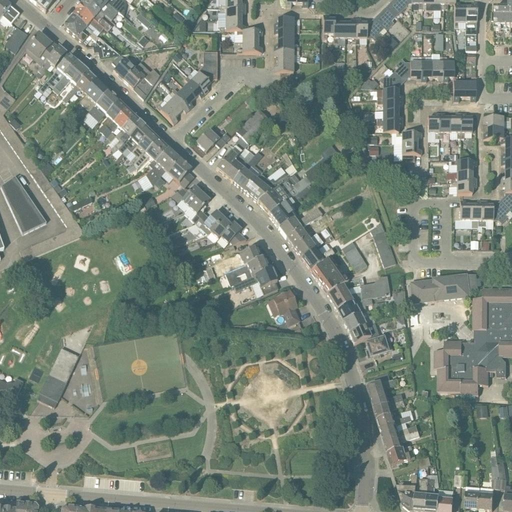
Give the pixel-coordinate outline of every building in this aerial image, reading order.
[(10,26),(11,27),(19,17),(0,0),(0,24),(7,29),(10,26)] [(42,0),(36,7),(45,15),(57,1),(55,0),(42,0)] [(99,0),(86,0),(85,2),(104,18),(108,22),(115,13),(99,0)] [(126,4),(121,0),(99,0),(115,13),(123,20),(124,19),(126,4)] [(220,12),(245,12),(245,7),(241,7),(240,0),(225,0),(226,0),(225,0),(225,1),(218,1),(218,8),(220,8),(220,12)] [(290,6),(296,6),(296,0),(285,0),(285,10),(290,10),(290,6)] [(296,0),(296,6),(302,6),(302,10),(307,10),(307,0),(296,0)] [(409,6),(411,6),(410,0),(394,0),(385,9),(395,19),(409,6)] [(418,12),(422,12),(422,0),(410,0),(411,6),(411,7),(418,7),(418,12)] [(426,7),(433,7),(432,0),(422,0),(422,12),(426,12),(426,7)] [(440,12),(444,12),(443,0),(432,0),(433,7),(440,7),(440,12)] [(455,7),(455,6),(454,0),(443,0),(444,12),(448,12),(448,7),(454,7),(455,7)] [(111,29),(102,21),(104,18),(85,2),(79,10),(103,32),(104,30),(108,33),(111,29)] [(511,4),(508,5),(508,10),(494,10),(494,33),(501,33),(501,29),(511,29),(511,4)] [(458,25),(465,25),(465,10),(459,10),(459,6),(455,6),(455,7),(454,7),(454,31),(458,31),(458,25)] [(465,37),(476,37),(476,31),(476,6),(471,6),(471,10),(465,10),(465,25),(465,37)] [(391,24),(395,19),(385,9),(374,21),(384,31),(386,33),(393,26),(391,24)] [(100,35),(103,32),(79,10),(71,19),(85,31),(97,41),(99,40),(86,30),(89,26),(100,35)] [(225,23),(241,23),(241,17),(245,17),(245,12),(220,12),(220,16),(225,16),(225,23)] [(183,20),(175,14),(170,21),(178,27),(183,20)] [(327,38),(333,38),(333,22),(328,22),(328,18),(323,18),(322,43),(327,43),(327,38)] [(95,44),(97,41),(85,31),(71,19),(64,27),(64,31),(82,46),(87,40),(89,38),(95,44)] [(152,27),(144,20),(139,25),(147,32),(152,27)] [(274,32),(299,32),(299,28),(293,28),(293,21),(278,21),(278,27),(274,27),(274,32)] [(367,26),(366,41),(367,41),(372,41),(375,44),(381,38),(379,36),(384,31),(374,21),(369,26),(367,26)] [(345,48),(345,41),(345,26),(339,26),(339,22),(333,22),(333,38),(333,46),(337,46),(337,48),(345,48)] [(351,47),(355,47),(355,22),(350,22),(350,26),(345,26),(345,41),(351,42),(351,47)] [(366,41),(367,26),(360,26),(360,22),(355,22),(355,47),(359,47),(359,41),(366,41)] [(245,34),(245,33),(245,29),(241,29),(241,23),(225,23),(225,30),(220,30),(220,34),(237,34),(245,34)] [(4,49),(15,56),(27,38),(16,30),(4,49)] [(294,36),(299,36),(299,32),(274,32),(274,37),(278,37),(277,43),(294,43),(294,36)] [(242,45),(258,45),(258,39),(261,39),(261,33),(245,33),(245,34),(237,34),(237,37),(242,37),(242,45)] [(170,42),(162,35),(159,39),(166,46),(170,42)] [(41,69),(41,70),(59,50),(58,49),(51,57),(46,53),(50,47),(38,37),(25,52),(26,53),(24,54),(41,69)] [(143,49),(147,44),(141,40),(137,45),(143,49)] [(274,54),(299,54),(299,50),(294,50),(294,43),(277,43),(277,49),(274,49),(274,54)] [(118,59),(121,58),(120,57),(119,57),(106,47),(100,48),(96,44),(95,48),(92,49),(94,56),(98,55),(99,60),(100,62),(118,59)] [(242,51),(236,51),(236,56),(261,56),(261,50),(258,50),(258,45),(242,45),(242,51)] [(54,70),(55,70),(56,71),(67,57),(59,50),(41,70),(41,69),(35,77),(39,81),(42,78),(51,68),(54,70)] [(277,64),(293,65),(293,64),(293,57),(299,57),(299,54),(274,54),(274,59),(277,59),(277,64)] [(183,61),(178,55),(172,60),(176,66),(183,61)] [(197,74),(210,87),(214,82),(217,82),(217,55),(203,55),(203,68),(197,74)] [(52,92),(52,93),(60,84),(77,65),(67,57),(56,71),(57,72),(42,89),(37,94),(34,97),(38,101),(49,88),(53,91),(52,92)] [(113,74),(123,83),(135,70),(125,61),(121,58),(118,59),(111,65),(116,70),(113,74)] [(416,84),(421,84),(421,59),(410,59),(410,65),(409,81),(416,81),(416,84)] [(426,81),(432,81),(432,64),(425,64),(425,59),(421,59),(421,84),(426,84),(426,81)] [(437,84),(442,84),(442,59),(439,59),(439,64),(432,64),(432,81),(437,81),(437,84)] [(453,79),(454,79),(454,76),(454,69),(454,64),(446,64),(446,59),(442,59),(442,84),(447,84),(447,81),(453,81),(453,79)] [(407,81),(409,81),(410,65),(405,65),(402,62),(395,68),(397,70),(393,75),(403,85),(407,81)] [(280,82),(293,82),(293,76),(293,65),(277,64),(277,70),(273,70),(273,76),(280,76),(280,82)] [(70,86),(74,90),(87,75),(77,65),(60,84),(52,93),(57,97),(70,83),(71,85),(70,86)] [(135,70),(123,83),(132,93),(136,89),(146,98),(160,78),(153,71),(150,74),(140,65),(135,70)] [(162,80),(167,85),(171,79),(166,74),(162,80)] [(187,79),(204,97),(208,94),(205,91),(210,87),(197,74),(198,75),(193,80),(190,76),(187,79)] [(77,94),(80,93),(85,98),(97,84),(87,75),(74,90),(62,103),(66,106),(77,94)] [(383,92),(398,92),(398,90),(403,85),(393,75),(388,79),(386,77),(379,84),(383,87),(383,92)] [(201,101),(204,97),(187,79),(184,82),(188,85),(183,90),(195,101),(198,98),(201,101)] [(458,101),(464,101),(464,84),(457,84),(457,79),(454,79),(453,79),(453,81),(453,105),(458,105),(458,101)] [(464,84),(464,101),(470,101),(470,105),(475,105),(475,80),(471,80),(471,84),(464,84)] [(372,93),(378,87),(373,82),(371,84),(368,81),(358,92),(372,93)] [(79,105),(89,114),(108,94),(97,84),(85,98),(79,105)] [(33,90),(37,94),(42,89),(38,85),(33,90)] [(171,94),(189,112),(192,109),(190,106),(195,101),(183,90),(178,95),(174,91),(171,94)] [(377,103),(402,103),(402,98),(398,98),(398,92),(383,92),(377,92),(377,103)] [(0,99),(10,108),(15,102),(5,93),(0,99)] [(100,112),(106,117),(118,104),(108,94),(89,114),(84,120),(87,123),(89,120),(92,122),(100,112)] [(185,116),(189,112),(171,94),(169,97),(172,100),(167,105),(178,117),(183,113),(185,116)] [(0,112),(3,117),(10,108),(0,99),(0,112)] [(382,114),(398,114),(398,108),(402,108),(402,103),(377,103),(377,107),(382,107),(382,114)] [(98,132),(102,137),(126,112),(118,104),(106,117),(105,118),(107,120),(102,126),(103,127),(98,132)] [(162,110),(159,107),(156,110),(173,128),(177,124),(174,121),(178,117),(167,105),(162,110)] [(117,129),(121,133),(134,120),(126,112),(102,137),(106,140),(117,129)] [(216,172),(223,178),(229,171),(228,170),(248,147),(248,146),(270,123),(259,112),(236,135),(241,140),(232,149),(234,151),(216,172)] [(377,125),(402,125),(402,120),(398,120),(398,114),(382,114),(382,121),(377,121),(377,125)] [(435,141),(439,141),(439,116),(434,116),(434,120),(427,120),(427,136),(435,136),(435,141)] [(442,136),(449,136),(449,120),(444,120),(444,116),(439,116),(439,141),(442,141),(442,136)] [(456,142),(460,141),(460,116),(455,116),(455,120),(449,120),(449,136),(456,136),(456,142)] [(464,136),(471,136),(471,120),(465,120),(465,116),(460,116),(460,141),(464,142),(464,136)] [(112,156),(117,153),(142,127),(134,120),(121,133),(111,144),(109,146),(112,150),(114,148),(117,151),(112,156)] [(487,131),(502,131),(502,124),(508,124),(508,120),(483,120),(483,125),(487,125),(487,131)] [(13,121),(9,126),(15,132),(20,127),(13,121)] [(0,126),(0,132),(1,133),(10,127),(6,122),(0,126)] [(398,136),(398,135),(398,130),(402,130),(402,125),(377,125),(377,128),(382,128),(382,136),(396,136),(398,136)] [(1,133),(4,138),(13,132),(10,127),(1,133)] [(133,144),(137,148),(150,135),(142,127),(117,153),(112,156),(117,161),(133,144)] [(508,142),(508,138),(502,138),(502,131),(487,131),(487,137),(483,136),(483,142),(501,142),(508,142)] [(4,138),(7,143),(16,137),(13,132),(4,138)] [(213,137),(209,133),(196,146),(206,155),(214,146),(219,151),(230,140),(225,136),(221,140),(215,135),(213,137)] [(127,170),(125,172),(134,167),(158,142),(150,135),(137,148),(131,154),(136,158),(131,163),(134,166),(127,170)] [(401,147),(417,147),(417,141),(421,141),(421,135),(398,135),(398,136),(396,136),(396,139),(401,139),(401,147)] [(7,143),(11,148),(20,141),(16,137),(7,143)] [(11,148),(14,153),(23,146),(20,141),(11,148)] [(36,147),(31,141),(24,147),(30,153),(36,147)] [(504,153),(511,152),(511,141),(508,142),(501,142),(501,147),(504,147),(504,153)] [(148,168),(149,169),(153,164),(155,165),(167,152),(158,142),(134,167),(125,172),(127,175),(129,173),(129,174),(135,170),(137,172),(148,159),(152,163),(148,168)] [(14,153),(17,157),(26,151),(23,146),(14,153)] [(223,178),(232,185),(254,157),(245,150),(248,147),(228,170),(229,171),(223,178)] [(417,147),(401,147),(401,164),(414,164),(415,158),(421,158),(421,152),(417,152),(417,147)] [(378,148),(369,148),(369,158),(378,158),(378,148)] [(17,157),(20,162),(30,156),(26,151),(17,157)] [(167,176),(180,163),(167,152),(155,165),(153,164),(149,169),(152,172),(145,178),(152,189),(161,179),(162,179),(165,175),(167,176)] [(501,163),(511,163),(511,152),(504,153),(504,158),(501,158),(501,163)] [(232,185),(242,194),(253,180),(255,182),(262,174),(255,168),(263,159),(257,154),(254,158),(254,157),(232,185)] [(257,206),(268,218),(306,189),(307,189),(337,165),(342,161),(336,154),(325,163),(323,160),(305,175),(306,177),(300,183),(294,176),(290,179),(289,180),(257,206)] [(20,162),(24,167),(33,161),(30,156),(20,162)] [(342,161),(337,165),(343,174),(355,165),(348,156),(342,161)] [(24,167),(27,172),(36,165),(33,161),(24,167)] [(290,179),(294,176),(297,174),(292,166),(289,162),(286,164),(286,165),(289,168),(285,172),(290,179)] [(176,185),(177,185),(184,191),(194,181),(188,176),(191,173),(180,163),(167,176),(165,175),(162,179),(169,185),(172,181),(176,185)] [(504,174),(511,174),(511,163),(501,163),(501,168),(504,168),(504,174)] [(456,175),(472,175),(472,169),(476,169),(476,164),(451,164),(451,168),(456,168),(456,175)] [(27,172),(30,177),(39,170),(36,165),(27,172)] [(242,194),(257,206),(289,180),(281,169),(270,178),(272,181),(269,183),(261,176),(263,175),(262,174),(255,182),(253,180),(242,194)] [(30,177),(34,181),(43,175),(39,170),(30,177)] [(5,183),(12,178),(9,172),(1,177),(5,183)] [(501,185),(511,185),(511,174),(504,174),(504,180),(501,180),(501,185)] [(34,181),(37,186),(46,180),(43,175),(34,181)] [(450,186),(476,186),(476,181),(472,181),(472,175),(456,175),(456,182),(451,182),(450,186)] [(5,186),(8,191),(18,184),(15,179),(5,186)] [(37,186),(40,191),(49,185),(46,180),(37,186)] [(53,190),(58,186),(59,185),(55,181),(49,185),(53,189),(53,190)] [(8,191),(12,195),(21,189),(18,184),(8,191)] [(40,191),(44,196),(53,189),(49,185),(40,191)] [(504,196),(511,196),(511,185),(501,185),(501,190),(504,190),(504,196)] [(17,203),(15,200),(12,195),(8,191),(5,186),(0,189),(9,208),(17,203)] [(53,190),(57,195),(62,191),(58,186),(53,190)] [(476,186),(450,186),(450,189),(456,190),(456,197),(472,197),(472,191),(476,191),(476,186)] [(12,195),(15,200),(25,194),(21,189),(12,195)] [(44,196),(47,201),(56,194),(53,190),(53,189),(44,196)] [(181,203),(188,210),(202,196),(194,189),(187,196),(183,192),(171,199),(178,206),(181,203)] [(268,218),(278,230),(297,217),(294,213),(290,215),(288,211),(294,206),(294,205),(310,193),(307,189),(306,189),(268,218)] [(68,193),(65,190),(57,195),(60,199),(68,193)] [(15,200),(17,203),(18,205),(28,199),(25,194),(15,200)] [(47,201),(50,205),(59,199),(56,194),(47,201)] [(196,226),(204,217),(200,213),(209,203),(202,196),(188,210),(196,217),(191,222),(196,226)] [(311,196),(306,202),(310,206),(315,200),(311,196)] [(500,203),(510,213),(511,210),(511,196),(504,196),(504,199),(500,203)] [(18,205),(21,209),(22,210),(31,204),(28,199),(18,205)] [(50,205),(53,210),(63,204),(60,200),(59,199),(50,205)] [(90,199),(68,210),(71,215),(92,204),(90,199)] [(155,207),(151,200),(143,204),(147,212),(155,207)] [(9,208),(12,214),(21,209),(18,205),(17,203),(9,208)] [(505,218),(510,213),(500,203),(495,208),(493,208),(493,223),(498,223),(501,226),(507,220),(505,218)] [(22,210),(25,215),(35,209),(31,204),(22,210)] [(53,210),(57,215),(66,209),(63,205),(63,204),(53,210)] [(453,223),(471,223),(471,208),(465,208),(465,204),(460,204),(459,210),(453,210),(453,223)] [(478,229),(481,229),(482,204),(476,204),(476,208),(471,208),(471,223),(478,223),(478,229)] [(485,223),(493,223),(493,208),(487,208),(487,204),(482,204),(481,229),(485,229),(485,223)] [(12,214),(14,220),(25,215),(22,210),(21,209),(12,214)] [(29,220),(34,217),(39,215),(35,209),(25,215),(29,220)] [(57,215),(60,220),(69,213),(66,209),(57,215)] [(278,230),(285,240),(300,229),(321,218),(322,217),(317,210),(308,216),(308,217),(300,222),(297,217),(278,230)] [(158,223),(154,216),(152,212),(149,213),(148,214),(154,225),(158,223)] [(60,220),(63,225),(73,218),(69,213),(60,220)] [(196,226),(207,237),(207,238),(224,221),(216,213),(209,221),(204,217),(196,226)] [(22,223),(28,220),(29,220),(25,215),(14,220),(17,226),(22,223)] [(34,217),(39,228),(46,225),(39,215),(34,217)] [(33,231),(39,228),(34,217),(29,220),(28,220),(33,231)] [(63,225),(67,229),(76,223),(73,218),(63,225)] [(285,240),(294,252),(309,241),(303,234),(324,223),(321,218),(300,229),(285,240)] [(28,234),(33,231),(28,220),(22,223),(28,234)] [(213,245),(218,241),(218,242),(220,240),(220,239),(233,226),(232,226),(230,223),(228,225),(224,221),(207,238),(207,237),(206,238),(213,245)] [(22,237),(28,234),(22,223),(17,226),(22,237)] [(65,234),(69,244),(85,237),(76,223),(67,229),(65,234)] [(233,226),(220,239),(220,240),(228,247),(230,245),(233,248),(246,242),(238,235),(241,232),(233,225),(232,226),(233,226)] [(369,233),(372,238),(383,231),(381,226),(369,233)] [(374,243),(385,239),(383,231),(372,238),(374,243)] [(64,246),(69,244),(65,234),(59,236),(64,246)] [(58,249),(64,246),(59,236),(53,239),(58,249)] [(294,252),(301,261),(316,250),(323,245),(316,236),(309,241),(294,252)] [(52,251),(58,249),(53,239),(48,241),(52,251)] [(376,249),(387,245),(385,239),(374,243),(376,249)] [(46,254),(52,251),(48,241),(42,244),(46,254)] [(41,256),(46,254),(42,244),(36,246),(41,256)] [(341,251),(344,256),(355,249),(352,244),(341,251)] [(378,254),(389,250),(387,245),(376,249),(378,254)] [(35,259),(41,256),(36,246),(30,249),(35,259)] [(29,261),(35,259),(30,249),(25,251),(29,261)] [(301,261),(310,274),(330,260),(339,254),(336,249),(322,258),(316,250),(301,261)] [(355,249),(344,256),(347,261),(358,254),(355,249)] [(380,260),(391,256),(389,250),(378,254),(380,260)] [(23,264),(29,261),(25,251),(19,254),(23,264)] [(232,263),(216,270),(219,279),(225,277),(228,275),(260,262),(260,261),(255,251),(239,258),(237,257),(237,256),(230,259),(232,263)] [(358,254),(347,261),(350,265),(361,259),(358,254)] [(382,265),(393,261),(391,256),(380,260),(382,265)] [(361,259),(350,265),(353,270),(364,263),(361,259)] [(230,289),(233,288),(239,286),(236,279),(244,276),(247,282),(251,280),(269,273),(268,272),(263,260),(260,261),(260,262),(228,275),(225,277),(230,289)] [(327,297),(343,287),(348,284),(330,260),(310,274),(327,297)] [(382,265),(384,271),(395,266),(393,261),(382,265)] [(364,263),(353,270),(356,275),(367,268),(364,263)] [(215,280),(211,270),(205,272),(210,283),(215,280)] [(260,291),(261,291),(264,298),(278,292),(275,285),(277,284),(271,271),(268,272),(269,273),(251,280),(247,282),(239,286),(233,288),(236,295),(257,285),(260,291)] [(470,293),(477,292),(477,287),(475,277),(467,278),(433,282),(411,285),(413,306),(435,304),(435,305),(471,300),(470,293)] [(384,298),(390,297),(387,279),(381,280),(373,286),(372,286),(375,300),(384,298)] [(352,303),(371,301),(371,300),(375,300),(372,286),(360,288),(361,294),(349,297),(343,287),(327,297),(337,314),(352,303)] [(489,374),(497,374),(496,380),(506,380),(506,365),(502,362),(502,360),(511,359),(511,319),(511,310),(511,309),(511,291),(483,292),(483,291),(482,291),(482,301),(472,301),(472,302),(472,333),(474,333),(474,345),(471,345),(471,344),(467,343),(467,345),(462,345),(462,344),(444,344),(444,354),(434,354),(434,371),(437,371),(437,395),(461,395),(461,399),(479,399),(479,389),(489,389),(489,374)] [(283,317),(288,329),(299,324),(294,312),(296,311),(289,294),(267,304),(273,320),(279,317),(279,319),(283,317)] [(406,305),(404,294),(392,296),(395,308),(399,307),(406,305)] [(342,324),(366,315),(365,308),(372,306),(371,301),(352,303),(337,314),(342,324)] [(348,335),(374,326),(375,325),(372,318),(368,320),(366,315),(342,324),(348,335)] [(374,326),(348,335),(353,347),(378,336),(374,326)] [(292,338),(301,334),(300,330),(292,334),(287,333),(277,331),(277,330),(263,327),(262,332),(287,337),(292,338)] [(374,361),(380,359),(380,358),(389,355),(393,354),(390,345),(386,346),(384,340),(365,346),(368,353),(366,354),(368,361),(373,359),(374,361)] [(57,405),(59,401),(66,387),(66,386),(78,359),(61,351),(48,378),(41,394),(37,403),(54,411),(57,405)] [(403,361),(402,356),(391,358),(393,364),(403,361)] [(394,382),(392,382),(389,375),(376,379),(378,386),(367,390),(370,401),(386,395),(385,391),(395,388),(394,382)] [(5,385),(0,382),(0,399),(1,400),(0,402),(5,405),(7,401),(14,404),(23,384),(16,380),(13,386),(9,384),(5,385)] [(373,412),(403,402),(401,397),(388,401),(386,395),(370,401),(373,412)] [(377,422),(393,417),(392,412),(405,408),(403,402),(373,412),(377,422)] [(470,414),(471,405),(460,404),(459,413),(470,414)] [(492,406),(476,408),(477,420),(493,419),(492,406)] [(507,409),(499,410),(500,420),(507,419),(507,409)] [(393,417),(377,422),(380,433),(397,428),(396,428),(412,423),(410,418),(395,422),(393,417)] [(380,433),(383,445),(418,434),(416,428),(398,433),(397,428),(380,433)] [(387,456),(404,450),(402,444),(420,438),(418,434),(383,445),(387,456)] [(391,469),(416,461),(413,454),(411,448),(404,451),(404,450),(387,456),(387,458),(387,459),(388,462),(389,463),(391,469)] [(420,471),(431,467),(428,459),(417,463),(420,471)] [(492,481),(491,491),(480,490),(478,511),(492,511),(494,492),(499,492),(499,481),(498,474),(496,459),(491,460),(492,481)] [(503,511),(511,511),(511,491),(505,491),(505,488),(506,488),(506,482),(505,474),(498,474),(499,481),(499,492),(505,492),(503,511)] [(437,511),(438,498),(434,498),(434,489),(439,490),(437,477),(428,477),(427,481),(425,511),(437,511)] [(413,511),(415,496),(416,496),(417,478),(409,478),(409,487),(413,487),(413,491),(397,490),(403,508),(407,511),(413,511)] [(413,511),(425,511),(427,481),(421,481),(420,494),(422,495),(422,496),(416,496),(415,496),(413,511)] [(478,511),(480,490),(467,489),(466,489),(466,490),(464,511),(474,511),(478,511)] [(438,498),(437,511),(451,511),(453,493),(439,492),(439,498),(438,498)]
